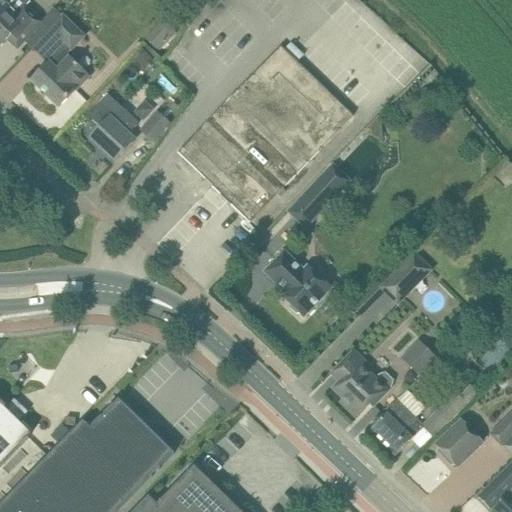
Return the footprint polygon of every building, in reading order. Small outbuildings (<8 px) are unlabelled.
[(0,0),(0,15),(14,0),(0,0)] [(30,2),(28,0),(14,0),(0,15),(0,47),(12,35),(22,45),(25,41),(32,47),(62,16),(55,9),(42,22),(25,7),(30,2)] [(63,16),(62,16),(32,47),(49,64),(32,81),(59,107),(88,77),(68,57),(87,37),(64,15),(63,16)] [(159,22),(144,42),(157,52),(172,32),(159,22)] [(194,168),(213,187),(250,222),(285,187),(353,116),(292,57),(281,47),(178,153),(182,157),(176,164),(188,175),(194,168)] [(109,96),(89,117),(100,127),(91,138),(116,161),(134,141),(128,135),(138,123),(109,96)] [(169,124),(157,113),(141,131),(153,142),(169,124)] [(365,131),(368,134),(368,135),(371,136),(373,137),(376,138),(378,140),(380,141),(381,142),(382,143),(382,144),(383,144),(383,143),(381,115),(365,131)] [(319,181),(288,213),(305,229),(336,197),(319,181)] [(303,269),(285,252),(265,272),(285,291),(281,296),(304,317),(331,288),(306,265),(303,269)] [(432,269),(416,253),(381,289),(397,305),(432,269)] [(352,351),(345,359),(331,373),(341,383),(334,390),(344,400),(341,403),(357,418),(370,404),(373,407),(391,388),(392,381),(385,374),(379,376),(375,380),(360,365),(363,361),(352,351)] [(410,368),(421,379),(438,361),(427,351),(410,368)] [(463,380),(433,410),(451,427),(479,398),(463,380)] [(418,405),(405,392),(386,410),(388,412),(370,431),(396,456),(415,437),(424,427),(410,414),(418,405)] [(0,467),(32,435),(19,422),(29,413),(15,399),(5,409),(0,403),(0,467)] [(159,470),(160,469),(160,468),(173,455),(174,454),(173,453),(174,452),(172,450),(171,451),(151,431),(152,430),(151,429),(150,430),(144,424),(145,423),(144,422),(143,423),(122,403),(123,402),(121,400),(120,401),(119,400),(114,405),(113,404),(112,406),(113,407),(107,413),(106,412),(104,414),(105,415),(102,418),(101,417),(99,419),(100,420),(94,426),(93,425),(92,426),(92,427),(91,428),(83,421),(0,505),(0,511),(117,511),(151,477),(151,478),(153,476),(152,475),(158,469),(159,470)] [(511,412),(489,434),(502,447),(511,437),(511,412)] [(483,444),(461,421),(436,445),(458,468),(483,444)] [(491,509),(492,510),(509,493),(511,489),(511,465),(479,498),(490,510),(491,509)] [(149,497),(134,511),(233,511),(192,472),(196,468),(195,467),(157,505),(149,497)] [(492,511),(511,511),(511,495),(509,493),(492,510),(491,511),(492,511)]
